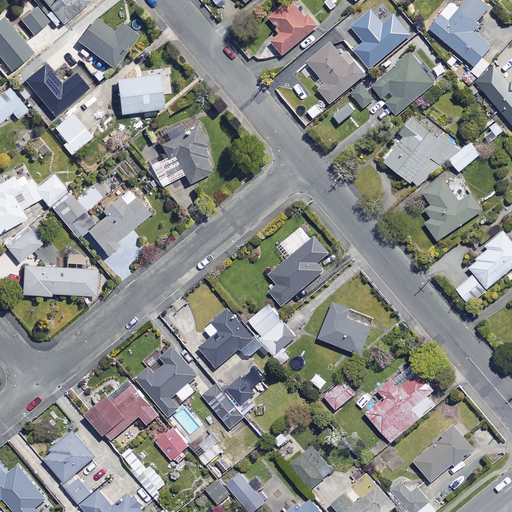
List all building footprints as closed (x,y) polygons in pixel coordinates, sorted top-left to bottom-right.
[(88,0),(41,0),(50,10),(45,14),(57,28),(89,0),(88,0)] [(274,28),(278,33),(270,40),(282,55),(316,26),(293,0),(287,0),(268,17),(276,26),(274,28)] [(335,0),(327,0),(324,2),(331,11),(339,5),(335,0)] [(393,5),(388,0),(374,0),(385,12),(393,5)] [(451,1),(429,28),(474,66),(471,70),(478,76),(490,61),(483,55),(490,46),(469,29),(488,7),(480,0),(462,0),(457,6),(451,1)] [(48,23),(35,8),(20,21),(33,36),(48,23)] [(372,32),(356,13),(339,27),(355,46),(372,32)] [(31,54),(2,18),(0,19),(0,58),(10,70),(31,54)] [(97,18),(79,41),(116,69),(141,36),(123,22),(115,32),(97,18)] [(415,31),(405,20),(398,26),(409,37),(415,31)] [(336,34),(332,29),(319,40),(324,45),(336,34)] [(329,103),(366,73),(347,50),(341,55),(331,42),(307,61),(321,78),(314,84),(329,103)] [(395,115),(439,78),(426,62),(420,66),(410,53),(371,85),(395,115)] [(46,65),(27,81),(57,117),(91,88),(77,71),(62,84),(46,65)] [(475,81),(511,124),(511,87),(493,66),(475,81)] [(119,114),(142,111),(143,117),(163,115),(158,74),(115,79),(119,114)] [(372,88),(365,80),(349,91),(362,109),(374,100),(368,91),(372,88)] [(28,109),(8,87),(0,94),(0,122),(12,112),(17,118),(28,109)] [(71,114),(55,128),(67,141),(62,146),(68,153),(82,141),(84,143),(91,136),(71,114)] [(437,137),(412,116),(398,132),(404,137),(384,160),(417,189),(461,146),(442,131),(437,137)] [(205,146),(195,128),(183,133),(178,124),(163,132),(168,141),(160,145),(166,157),(148,165),(159,186),(183,174),(188,183),(211,171),(200,149),(205,146)] [(502,133),(495,124),(482,134),(489,143),(502,133)] [(49,149),(38,137),(30,144),(41,156),(49,149)] [(480,155),(470,143),(449,160),(458,172),(480,155)] [(132,174),(123,163),(115,170),(124,180),(132,174)] [(0,231),(25,218),(20,209),(40,198),(44,204),(66,192),(55,174),(36,185),(32,178),(27,181),(23,174),(14,180),(12,176),(0,182),(0,231)] [(459,202),(441,177),(420,191),(430,205),(424,209),(431,219),(424,223),(436,241),(481,210),(470,194),(459,202)] [(152,211),(132,187),(118,198),(113,192),(96,205),(105,216),(93,225),(69,195),(52,208),(76,237),(85,230),(106,255),(117,246),(114,242),(152,211)] [(41,243),(27,225),(3,243),(18,262),(41,243)] [(310,237),(301,227),(276,248),(286,260),(269,274),(277,284),(269,290),(283,306),(324,271),(317,263),(329,252),(317,238),(310,237)] [(511,229),(508,233),(504,227),(484,244),(487,248),(467,265),(474,273),(456,288),(468,303),(511,265),(511,229)] [(83,256),(66,255),(65,263),(83,263),(83,256)] [(95,269),(23,266),(21,294),(49,296),(49,293),(94,295),(95,269)] [(348,307),(333,301),(318,338),(359,354),(369,327),(344,317),(348,307)] [(262,336),(281,320),(268,304),(249,320),(262,336)] [(199,346),(215,367),(239,348),(247,358),(261,347),(228,307),(205,326),(212,335),(199,346)] [(281,320),(262,336),(260,338),(274,354),(295,336),(281,320)] [(197,375),(173,345),(161,356),(166,362),(154,371),(149,365),(136,376),(169,416),(180,407),(171,397),(177,392),(183,399),(194,391),(188,383),(197,375)] [(365,412),(390,441),(436,403),(427,393),(434,388),(418,369),(397,386),(391,379),(378,389),(384,396),(365,412)] [(254,388),(243,376),(228,388),(241,404),(254,392),(252,390),(254,388)] [(356,392),(345,378),(324,396),(335,409),(356,392)] [(158,414),(129,380),(109,397),(107,395),(85,413),(109,441),(139,416),(146,424),(158,414)] [(249,419),(214,384),(201,397),(235,432),(249,419)] [(148,424),(160,436),(167,430),(156,417),(148,424)] [(473,449),(453,426),(413,461),(430,481),(451,462),(454,466),(473,449)] [(188,445),(173,427),(156,442),(172,459),(188,445)] [(95,456),(72,430),(42,456),(65,482),(95,456)] [(288,438),(282,430),(272,439),(279,447),(288,438)] [(199,454),(206,463),(223,450),(211,433),(199,443),(205,450),(199,454)] [(332,470),(311,445),(288,464),(309,489),(332,470)] [(129,448),(121,455),(140,476),(138,477),(158,500),(163,495),(158,489),(166,482),(150,464),(146,467),(129,448)] [(224,456),(216,463),(223,471),(231,464),(224,456)] [(7,474),(2,468),(0,469),(0,500),(3,498),(14,511),(39,511),(36,508),(46,499),(17,465),(7,474)] [(250,511),(265,500),(241,471),(227,483),(250,511)] [(195,496),(216,479),(211,473),(190,490),(195,496)] [(386,511),(394,506),(368,473),(331,503),(338,511),(386,511)] [(231,495),(219,480),(207,490),(219,505),(231,495)] [(402,480),(393,489),(412,511),(429,497),(419,485),(412,491),(402,480)] [(113,505),(99,488),(80,504),(87,511),(143,511),(146,510),(130,491),(113,505)] [(320,511),(307,496),(288,511),(320,511)] [(431,511),(435,509),(428,501),(414,511),(431,511)]
